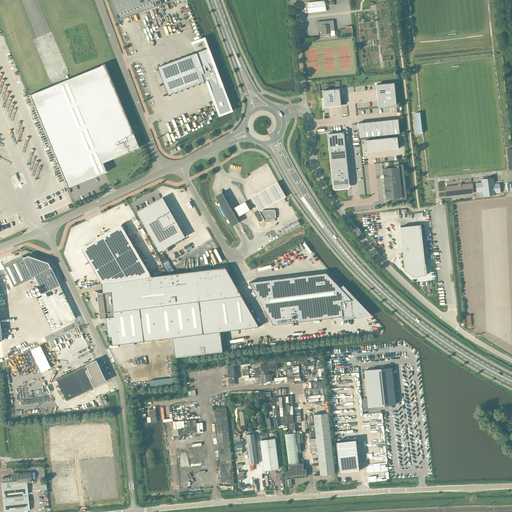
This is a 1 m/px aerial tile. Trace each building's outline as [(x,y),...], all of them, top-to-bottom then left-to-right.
[(307,3),(308,12),(308,13),(326,11),(325,1),(307,3)] [(317,22),(319,32),(323,32),(323,34),(330,33),(330,31),(334,30),(333,20),(317,22)] [(208,48),(158,67),(168,95),(207,81),(208,82),(206,82),(207,85),(209,85),(212,92),(223,87),(208,48)] [(105,64),(29,95),(68,188),(106,172),(102,163),(140,147),(132,127),(105,64)] [(394,83),(376,84),(376,85),(377,90),(378,101),(379,106),(379,107),(397,105),(394,83)] [(339,88),(323,90),(324,98),(324,101),(324,103),(325,107),(327,107),(329,107),(341,105),(339,88)] [(423,135),(421,112),(421,110),(419,110),(420,112),(415,113),(418,134),(422,133),(422,135),(423,135)] [(358,123),(358,128),(359,138),(400,134),(399,124),(398,119),(397,119),(359,123),(358,123)] [(344,132),(328,134),(333,186),(349,184),(344,132)] [(397,137),(366,140),(367,152),(398,149),(397,137)] [(393,168),(384,169),(387,199),(396,198),(397,200),(407,199),(403,164),(393,165),(393,168)] [(475,183),(477,193),(483,192),(483,196),(496,195),(496,193),(501,193),(499,183),(495,184),(494,177),(481,179),(481,182),(475,183)] [(277,182),(252,196),(260,210),(285,196),(277,182)] [(445,187),(445,190),(446,196),(474,193),(472,183),(445,187)] [(215,196),(232,226),(239,222),(222,192),(215,196)] [(137,212),(159,251),(185,237),(163,197),(137,212)] [(245,203),(235,209),(239,216),(250,211),(245,203)] [(256,210),(253,212),(259,222),(262,221),(264,220),(265,220),(273,219),(280,219),(279,211),(275,211),(260,212),(258,209),(256,210)] [(122,224),(81,248),(102,283),(152,276),(122,224)] [(422,240),(421,225),(400,227),(405,269),(414,276),(426,275),(424,255),(427,255),(425,239),(422,240)] [(47,263),(27,256),(23,258),(22,256),(3,265),(13,287),(32,278),(31,276),(34,275),(42,293),(35,296),(51,330),(75,319),(51,267),(49,268),(47,263)] [(225,267),(152,276),(102,283),(103,292),(97,293),(100,318),(106,318),(108,337),(111,336),(112,345),(144,341),(144,342),(144,341),(166,338),(173,337),(175,357),(223,351),(220,331),(259,327),(242,296),(243,296),(243,295),(241,295),(225,267)] [(355,298),(352,300),(326,273),(249,282),(274,325),(342,316),(343,319),(362,317),(372,316),(355,298)] [(85,365),(45,384),(55,406),(93,387),(106,381),(100,369),(99,368),(100,368),(99,365),(98,365),(95,360),(85,365)] [(391,367),(365,370),(368,398),(368,407),(369,407),(395,405),(394,389),(393,383),(391,367)] [(176,406),(170,407),(172,425),(178,424),(176,406)] [(241,425),(248,424),(247,411),(240,412),(241,425)] [(315,433),(310,433),(312,452),(318,452),(320,475),(335,473),(329,413),(313,414),(315,433)] [(296,433),(285,434),(289,464),(300,462),(296,433)] [(254,434),(246,435),(247,444),(248,448),(250,465),(258,464),(256,443),(255,436),(254,434)] [(260,440),(264,470),(279,468),(275,438),(260,440)] [(356,440),(336,442),(340,473),(359,470),(356,440)] [(1,478),(2,483),(1,483),(4,511),(11,511),(29,510),(26,482),(31,482),(30,473),(16,474),(17,481),(13,482),(12,477),(1,478)]
